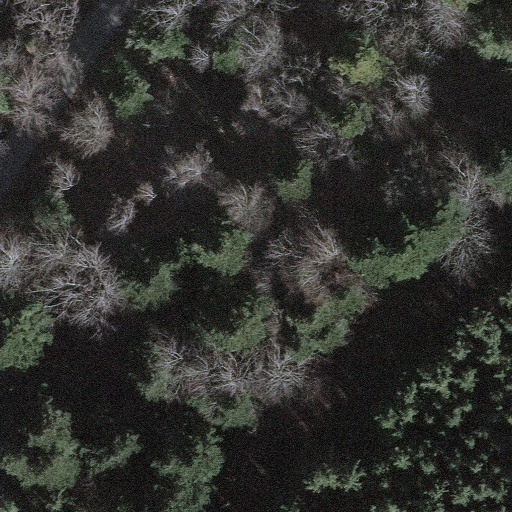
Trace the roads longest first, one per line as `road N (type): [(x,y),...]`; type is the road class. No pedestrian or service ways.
road 1 (track): [(0,339),(231,261),(511,76)]
road 2 (track): [(117,0),(0,167)]
